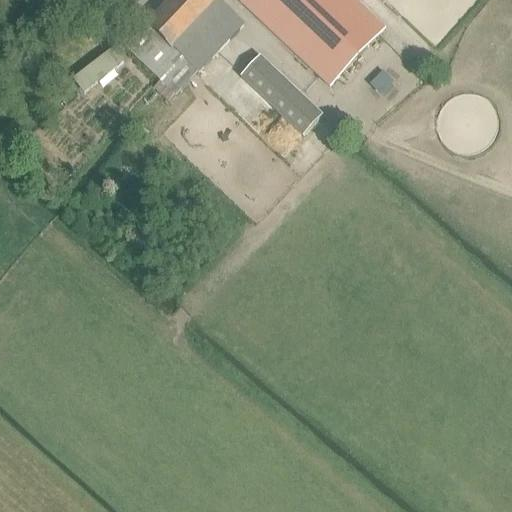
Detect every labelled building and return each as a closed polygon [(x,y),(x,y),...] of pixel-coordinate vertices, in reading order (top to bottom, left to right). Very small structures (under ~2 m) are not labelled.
[(199,75),(227,45),(244,27),(219,3),(219,2),(216,0),(171,0),(147,26),(148,28),(126,51),(176,98),(198,75),(199,75)] [(385,29),(354,0),(237,0),(330,88),(385,29)] [(303,138),(318,123),(256,63),(241,79),(303,138)] [(47,124),(62,111),(46,90),(30,102),(47,124)] [(226,139),(212,125),(185,152),(198,166),(226,139)]
